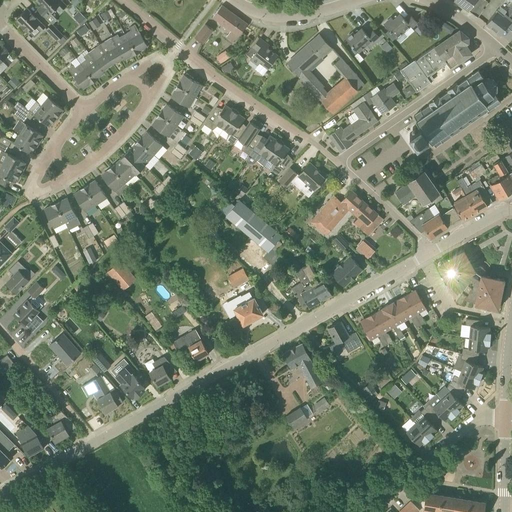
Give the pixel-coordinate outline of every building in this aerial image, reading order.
[(36,0),(42,5),(37,10),(45,18),(56,7),(60,11),(66,6),(60,0),(36,0)] [(454,0),(469,10),(475,0),(454,0)] [(489,3),(485,0),(476,0),(469,10),(478,17),(489,3)] [(492,16),(486,24),(492,29),(500,35),(511,19),(511,3),(504,15),(497,10),(492,16)] [(216,13),(213,17),(217,21),(229,29),(232,32),(239,36),(247,24),(248,24),(245,22),(235,15),(230,11),(223,6),(222,5),(216,13)] [(40,22),(27,8),(16,19),(22,25),(21,26),(26,31),(27,30),(30,33),(37,26),(41,31),(45,27),(40,22)] [(120,8),(116,13),(122,18),(127,13),(120,8)] [(101,14),(105,21),(112,17),(108,10),(101,14)] [(80,11),(74,16),(79,22),(85,16),(80,11)] [(412,27),(415,24),(417,22),(410,14),(405,19),(401,14),(394,20),(392,17),(384,24),(397,38),(410,26),(412,27)] [(95,18),(89,22),(93,28),(99,24),(95,18)] [(433,24),(446,31),(448,25),(436,19),(433,24)] [(62,36),(63,36),(51,24),(46,29),(58,41),(58,40),(62,43),(63,42),(64,43),(66,40),(62,36)] [(143,38),(135,24),(129,27),(131,30),(125,34),(136,54),(139,52),(138,52),(148,46),(146,44),(149,41),(144,37),(143,38)] [(213,30),(205,24),(195,38),(202,43),(213,30)] [(80,28),(85,35),(90,32),(85,25),(80,28)] [(353,47),(358,53),(372,40),(373,42),(379,37),(372,28),(366,33),(362,28),(355,34),(353,32),(345,38),(353,47)] [(408,64),(400,70),(416,92),(432,81),(434,80),(431,75),(442,67),(441,65),(446,62),(450,68),(471,53),(465,44),(466,44),(467,43),(468,43),(468,42),(467,42),(466,41),(467,39),(468,38),(468,37),(467,37),(464,35),(465,34),(464,34),(461,32),(460,30),(436,47),(435,45),(408,64)] [(112,37),(124,58),(124,60),(134,54),(134,55),(136,54),(125,34),(119,37),(118,34),(112,37)] [(292,59),(287,63),(300,77),(310,69),(332,49),(330,46),(320,34),(319,35),(313,40),(296,55),(292,59)] [(100,44),(113,63),(121,59),(122,59),(124,58),(112,37),(100,44)] [(255,69),(263,75),(278,55),(263,44),(265,42),(259,38),(246,54),(251,58),(250,59),(258,65),(255,69)] [(386,41),(381,46),(387,52),(392,47),(386,41)] [(89,52),(103,72),(105,70),(105,69),(113,63),(100,44),(89,52)] [(0,73),(8,66),(2,60),(8,54),(7,53),(8,51),(3,46),(2,47),(0,45),(0,73)] [(70,51),(66,46),(61,50),(65,55),(70,51)] [(225,49),(216,56),(220,62),(230,56),(225,49)] [(335,61),(339,55),(333,50),(328,57),(335,61)] [(80,63),(94,82),(96,80),(96,79),(104,73),(103,72),(89,52),(83,56),(86,59),(80,63)] [(220,67),(225,73),(234,68),(230,61),(220,67)] [(399,70),(400,70),(408,64),(406,61),(397,67),(399,70)] [(75,67),(73,64),(67,69),(77,81),(74,83),(79,88),(81,87),(83,89),(92,82),(92,83),(94,82),(80,63),(75,67)] [(470,124),(472,123),(471,122),(479,116),(480,118),(481,117),(480,116),(482,115),(483,117),(488,114),(486,111),(489,110),(501,102),(495,94),(494,95),(493,94),(497,90),(497,84),(494,80),(488,78),(483,79),(484,78),(479,70),(467,78),(467,79),(458,85),(457,83),(447,90),(448,92),(440,98),(438,96),(429,103),(430,105),(422,110),(421,109),(420,110),(420,111),(414,116),(417,120),(416,121),(420,126),(417,128),(416,127),(414,126),(412,127),(412,129),(413,131),(409,134),(412,137),(410,138),(413,143),(415,142),(417,145),(428,138),(431,143),(433,142),(436,147),(442,142),(443,143),(444,142),(443,141),(451,136),(452,137),(453,136),(453,135),(460,129),(461,131),(462,130),(462,129),(470,123),(470,124)] [(400,71),(394,75),(398,81),(404,77),(400,71)] [(177,85),(196,96),(202,85),(193,80),(194,78),(187,73),(185,75),(184,74),(179,82),(179,81),(177,85)] [(14,89),(21,82),(14,76),(8,82),(14,89)] [(316,76),(306,85),(319,99),(332,114),(340,107),(346,101),(353,96),(357,92),(344,77),(328,92),(323,87),(324,86),(316,76)] [(30,79),(21,88),(26,92),(35,84),(30,79)] [(374,88),(363,96),(365,99),(369,105),(374,101),(383,113),(386,111),(395,104),(393,102),(390,97),(399,91),(393,83),(384,90),(383,89),(380,91),(376,86),(374,88)] [(171,97),(189,107),(196,96),(177,85),(175,89),(171,97)] [(208,104),(213,107),(219,99),(214,95),(208,104)] [(63,109),(48,97),(41,105),(58,119),(63,113),(61,112),(63,109)] [(58,119),(41,105),(36,101),(29,110),(22,105),(21,104),(18,101),(14,106),(18,109),(17,109),(27,117),(29,115),(31,112),(34,113),(49,126),(51,124),(52,125),(58,119)] [(350,115),(346,117),(351,123),(359,134),(366,129),(374,124),(378,121),(371,109),(370,110),(364,101),(355,107),(352,108),(355,111),(350,115)] [(184,116),(167,104),(162,111),(161,110),(159,114),(176,126),(184,116)] [(205,105),(201,111),(207,115),(211,109),(205,105)] [(204,124),(213,130),(217,138),(219,135),(223,129),(236,110),(230,108),(225,105),(222,109),(220,112),(215,109),(213,112),(206,122),(204,124)] [(13,129),(20,133),(38,145),(42,139),(41,138),(42,136),(43,135),(41,134),(26,124),(23,122),(27,117),(17,109),(14,114),(19,119),(13,129)] [(236,110),(223,129),(228,133),(226,139),(234,145),(245,129),(244,129),(240,126),(245,118),(240,115),(240,114),(236,110)] [(196,111),(193,115),(203,122),(206,117),(196,111)] [(157,118),(152,125),(169,137),(176,126),(159,114),(156,117),(157,118)] [(203,122),(193,115),(190,120),(200,127),(203,122)] [(245,129),(234,145),(241,149),(249,155),(260,139),(255,136),(260,129),(249,121),(246,127),(244,129),(245,129)] [(341,126),(328,135),(340,152),(353,143),(351,140),(359,134),(351,123),(343,129),(341,126)] [(141,137),(138,140),(154,155),(162,145),(147,131),(141,137)] [(38,145),(20,133),(14,143),(31,154),(32,151),(34,152),(36,148),(38,145)] [(0,141),(8,147),(11,142),(11,141),(0,135),(0,134),(0,141)] [(185,135),(182,140),(187,143),(190,139),(185,135)] [(249,155),(246,159),(253,164),(257,160),(261,155),(268,160),(281,140),(280,140),(275,138),(275,139),(270,135),(267,139),(262,136),(260,139),(249,155)] [(135,144),(130,150),(146,164),(154,155),(138,140),(135,143),(135,144)] [(279,175),(279,174),(292,161),(284,156),(290,149),(285,145),(281,140),(264,165),(279,175)] [(5,152),(8,147),(0,141),(0,149),(2,150),(5,152)] [(177,143),(174,148),(183,155),(187,150),(177,143)] [(189,153),(196,159),(203,152),(193,143),(189,147),(192,149),(189,153)] [(183,155),(174,148),(171,152),(180,159),(183,155)] [(120,159),(135,175),(142,168),(145,165),(146,164),(130,150),(130,149),(126,153),(120,159)] [(22,161),(7,153),(5,152),(2,150),(0,153),(0,162),(22,173),(25,166),(24,165),(25,162),(22,161)] [(511,152),(501,159),(500,160),(505,167),(511,164),(511,165),(511,170),(511,171),(510,172),(511,175),(511,152)] [(499,174),(488,180),(490,184),(489,185),(498,199),(503,197),(511,192),(511,191),(511,178),(505,167),(500,160),(497,154),(490,158),(499,174)] [(112,166),(110,167),(125,184),(135,175),(120,159),(114,164),(112,166)] [(211,169),(215,163),(210,159),(205,165),(211,169)] [(22,173),(0,162),(0,174),(1,175),(0,177),(0,184),(4,187),(8,179),(11,180),(16,182),(17,179),(19,180),(22,173)] [(290,167),(279,180),(286,187),(291,181),(295,185),(299,185),(303,180),(308,185),(314,191),(320,184),(325,178),(319,173),(320,171),(316,168),(310,163),(299,175),(290,167)] [(101,175),(108,183),(116,192),(125,184),(110,167),(107,169),(108,170),(101,175)] [(423,204),(440,192),(425,171),(424,170),(424,171),(409,182),(408,182),(408,183),(417,195),(423,204)] [(162,182),(166,187),(173,179),(168,175),(162,182)] [(492,202),(480,180),(468,187),(462,177),(457,181),(460,186),(475,213),(488,206),(487,205),(492,202)] [(88,184),(84,187),(97,205),(108,197),(95,180),(88,184)] [(166,187),(162,182),(155,189),(159,194),(166,187)] [(241,183),(236,190),(243,196),(248,188),(241,183)] [(403,204),(417,195),(408,183),(395,192),(403,204)] [(460,186),(453,191),(455,196),(461,192),(463,197),(453,202),(463,220),(475,213),(460,186)] [(97,205),(84,187),(81,189),(81,190),(74,195),(86,212),(97,205)] [(315,217),(330,230),(331,230),(349,210),(353,214),(364,202),(352,190),(341,202),(334,195),(315,217)] [(5,192),(0,201),(10,206),(14,197),(5,192)] [(59,201),(55,203),(65,223),(77,217),(72,207),(67,198),(60,201),(59,201)] [(155,202),(151,198),(144,204),(149,208),(155,202)] [(225,216),(268,252),(271,248),(282,236),(239,199),(234,205),(226,215),(225,216)] [(119,205),(126,214),(128,213),(131,211),(123,201),(119,205)] [(229,201),(220,210),(226,215),(234,205),(229,201)] [(383,219),(364,202),(353,214),(358,218),(354,223),(361,229),(360,229),(368,236),(383,219)] [(44,209),(53,228),(65,223),(55,203),(51,205),(52,205),(44,209)] [(126,214),(119,205),(114,208),(121,218),(126,214)] [(460,218),(457,212),(454,208),(440,216),(438,214),(434,216),(429,208),(409,221),(421,233),(421,232),(426,229),(431,238),(447,228),(448,229),(461,221),(460,219),(460,218)] [(10,232),(11,231),(19,222),(14,217),(4,227),(10,232)] [(203,219),(199,224),(203,229),(208,224),(203,219)] [(93,223),(88,226),(93,236),(99,233),(93,223)] [(390,230),(395,236),(401,229),(396,224),(390,230)] [(93,236),(88,226),(82,229),(88,239),(93,236)] [(289,227),(284,233),(294,241),(299,235),(289,227)] [(342,251),(349,244),(340,233),(332,240),(342,251)] [(59,245),(58,244),(54,235),(49,237),(54,248),(59,245)] [(11,252),(16,246),(6,236),(1,242),(0,241),(0,264),(2,265),(6,260),(5,259),(12,252),(11,252)] [(272,248),(276,252),(281,246),(283,247),(287,242),(282,237),(272,248)] [(361,239),(355,247),(368,258),(374,249),(361,239)] [(271,248),(268,252),(263,257),(275,267),(283,258),(276,252),(272,248),(271,248)] [(92,250),(84,253),(88,264),(96,261),(92,250)] [(450,285),(450,284),(452,286),(453,288),(455,291),(458,289),(461,291),(455,299),(460,302),(463,298),(466,299),(467,300),(470,301),(473,302),(476,303),(475,303),(495,307),(497,302),(499,302),(503,285),(500,285),(501,279),(485,276),(485,274),(484,271),(483,269),(480,267),(477,266),(475,266),(472,267),(463,250),(443,262),(444,264),(439,267),(444,276),(450,285)] [(343,261),(337,266),(337,267),(331,272),(344,287),(363,270),(350,255),(343,261)] [(18,261),(9,270),(14,275),(6,283),(16,293),(29,280),(25,276),(29,272),(18,261)] [(108,273),(123,290),(136,279),(120,262),(108,273)] [(301,266),(320,300),(332,294),(324,280),(319,282),(308,263),(301,266)] [(56,274),(61,274),(63,271),(56,265),(51,269),(56,274)] [(309,307),(320,300),(301,266),(294,270),(301,282),(291,288),(301,304),(301,303),(305,301),(309,307)] [(243,268),(228,276),(234,287),(249,279),(243,268)] [(28,291),(35,298),(44,288),(37,282),(28,291)] [(416,290),(405,296),(421,325),(425,322),(421,315),(420,315),(418,313),(426,308),(416,290)] [(230,301),(243,324),(245,323),(246,324),(249,322),(249,321),(257,317),(258,317),(260,316),(261,315),(263,314),(254,298),(252,299),(249,293),(239,298),(238,296),(230,301)] [(416,328),(421,325),(405,296),(394,302),(393,302),(404,321),(411,317),(413,319),(412,320),(416,328)] [(13,315),(25,326),(30,320),(31,321),(37,315),(36,314),(39,311),(28,300),(13,315)] [(382,308),(393,327),(399,338),(404,335),(399,327),(398,328),(396,325),(404,321),(393,302),(382,308)] [(371,315),(388,344),(393,341),(388,333),(387,334),(386,331),(393,327),(382,308),(382,309),(371,315)] [(99,311),(95,317),(101,321),(105,315),(99,311)] [(384,346),(388,344),(371,315),(360,321),(371,340),(379,335),(380,338),(379,339),(384,346)] [(466,319),(466,325),(470,326),(470,330),(469,337),(490,339),(491,333),(489,333),(489,329),(490,327),(485,327),(482,326),(478,326),(475,326),(476,319),(466,319)] [(329,329),(336,343),(341,341),(348,353),(362,345),(356,333),(349,336),(341,322),(341,321),(340,322),(329,328),(328,328),(329,329)] [(178,352),(188,347),(196,361),(209,353),(201,339),(196,329),(172,342),(178,352)] [(80,353),(63,334),(50,345),(67,364),(80,353)] [(463,348),(462,353),(475,357),(477,350),(479,350),(487,351),(487,350),(488,345),(490,345),(490,343),(490,339),(469,337),(468,349),(463,348)] [(322,382),(301,343),(301,344),(284,352),(283,353),(291,368),(299,364),(311,387),(322,382)] [(429,344),(427,354),(436,356),(438,346),(429,344)] [(458,357),(453,368),(461,371),(480,379),(483,373),(481,373),(483,367),(476,364),(474,363),(475,357),(462,353),(461,358),(458,357)] [(109,366),(96,354),(93,357),(105,370),(109,366)] [(15,364),(8,355),(0,360),(0,363),(3,367),(0,368),(0,369),(3,373),(15,364)] [(422,355),(417,363),(423,366),(428,357),(422,355)] [(164,356),(155,361),(153,358),(144,362),(157,386),(170,378),(167,372),(174,368),(175,368),(164,356)] [(94,363),(88,369),(94,375),(96,374),(100,370),(97,367),(95,364),(94,363)] [(128,363),(114,375),(121,383),(120,383),(132,396),(134,395),(134,397),(145,389),(144,388),(145,387),(133,373),(136,372),(128,363)] [(452,380),(449,384),(460,391),(464,385),(467,386),(468,387),(474,389),(477,384),(478,384),(480,379),(461,371),(459,377),(457,376),(454,375),(452,380)] [(410,382),(415,376),(410,372),(405,378),(410,382)] [(100,375),(92,380),(102,396),(100,397),(97,399),(105,413),(118,406),(118,405),(123,402),(117,391),(104,376),(101,377),(100,375)] [(370,383),(362,389),(369,396),(367,397),(369,400),(371,399),(372,399),(378,395),(375,391),(376,390),(370,383)] [(395,384),(388,391),(391,395),(398,388),(395,384)] [(450,391),(441,399),(456,415),(460,411),(459,409),(461,408),(463,405),(460,402),(458,400),(456,397),(460,391),(449,384),(447,388),(450,391)] [(318,412),(329,404),(325,398),(314,406),(318,412)] [(430,403),(425,408),(434,418),(439,414),(441,416),(443,418),(446,421),(450,417),(451,419),(456,415),(441,399),(433,407),(430,403)] [(379,400),(376,409),(383,411),(386,403),(379,400)] [(86,423),(92,419),(80,402),(74,406),(86,423)] [(293,427),(308,418),(301,407),(286,416),(293,427)] [(419,410),(410,418),(415,423),(429,439),(434,435),(432,433),(437,430),(432,424),(431,424),(430,422),(434,418),(425,408),(420,412),(419,410)] [(48,428),(55,442),(69,434),(65,427),(73,423),(61,411),(51,417),(55,424),(48,428)] [(403,428),(399,432),(399,433),(405,439),(410,435),(412,437),(414,440),(419,446),(424,442),(425,443),(428,440),(429,439),(415,423),(412,426),(406,432),(403,428)] [(28,426),(16,433),(28,457),(44,448),(36,435),(28,426)] [(0,464),(1,466),(3,464),(4,465),(9,461),(7,459),(9,458),(0,448),(0,464)] [(424,509),(423,511),(439,511),(442,496),(427,493),(424,509)] [(442,496),(439,511),(453,511),(456,498),(442,496)] [(453,511),(467,511),(470,500),(456,498),(453,511)] [(467,511),(483,511),(485,503),(470,500),(467,511)] [(406,506),(412,511),(417,511),(419,510),(411,501),(406,506)]
